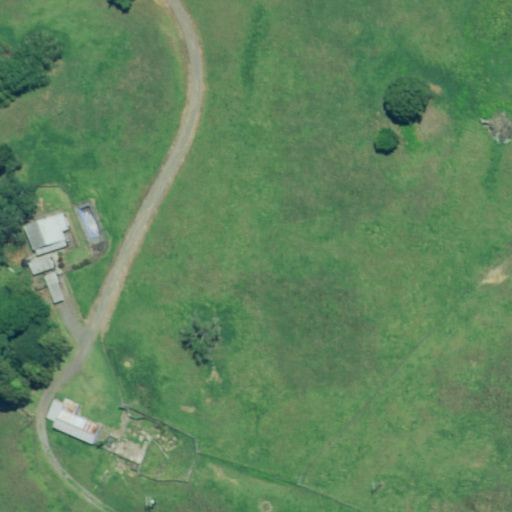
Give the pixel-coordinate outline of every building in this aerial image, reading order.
[(74,229),(69,214),(32,227),(42,256),(73,246),(68,232),(74,229)] [(60,268),(56,256),(34,263),(38,275),(60,268)] [(69,299),(59,273),(49,277),(59,302),(69,299)] [(72,399),(67,410),(59,428),(96,444),(104,427),(80,416),(85,405),(72,399)] [(66,405),(57,401),(50,418),(58,422),(66,405)] [(146,450),(111,435),(105,448),(140,463),(146,450)]
